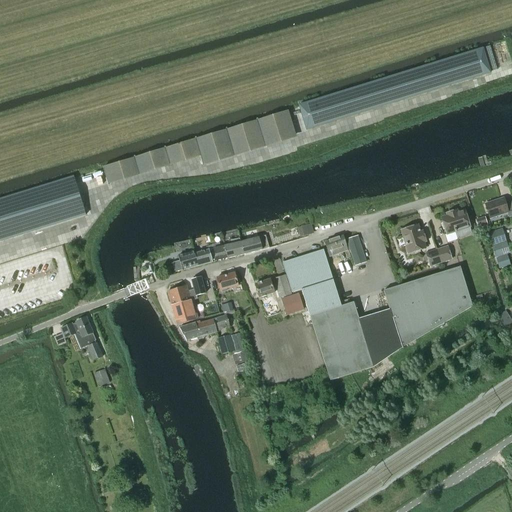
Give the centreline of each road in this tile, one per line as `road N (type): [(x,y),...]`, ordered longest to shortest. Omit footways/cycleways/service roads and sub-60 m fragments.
road 1 (unclassified): [(0,343),(145,284),(511,173)]
road 2 (unclassified): [(400,511),(511,438)]
